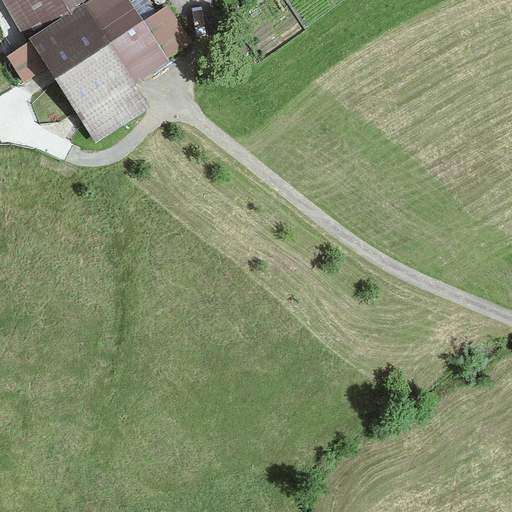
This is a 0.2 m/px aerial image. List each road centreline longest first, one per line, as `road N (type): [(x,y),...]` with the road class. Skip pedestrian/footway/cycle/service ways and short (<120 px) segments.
road 1 (track): [(177,101),(394,273),(511,319)]
road 2 (track): [(0,133),(105,157),(177,101)]
